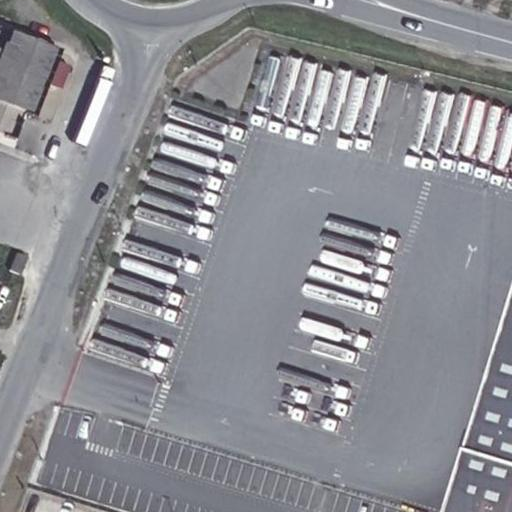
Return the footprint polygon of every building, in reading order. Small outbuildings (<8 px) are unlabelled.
[(54,48),(7,30),(0,47),(0,136),(7,140),(18,113),(28,117),(54,48)] [(268,81),(279,84),(290,47),(280,44),(268,81)] [(0,265),(7,268),(13,251),(3,247),(0,255),(0,265)] [(511,475),(511,324),(467,461),(511,475)] [(511,511),(511,475),(467,461),(450,511),(511,511)]
